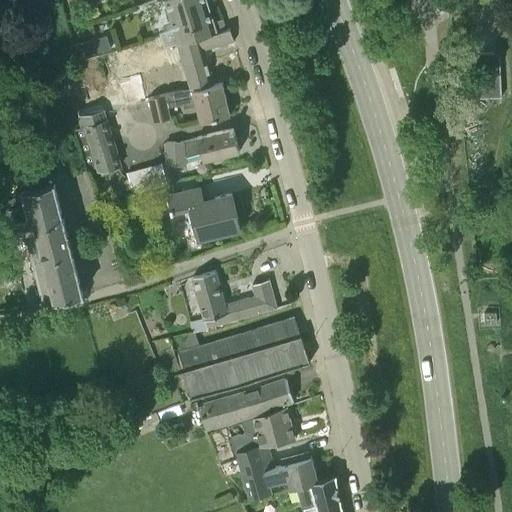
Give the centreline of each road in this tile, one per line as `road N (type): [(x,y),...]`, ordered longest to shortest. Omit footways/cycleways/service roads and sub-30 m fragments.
road 1 (unclassified): [(365,511),(343,363),(283,131),(233,0)]
road 2 (tertiary): [(451,511),(429,339),(397,194),(330,0)]
